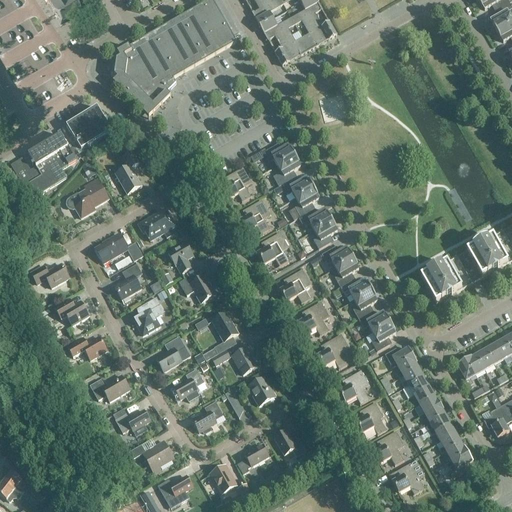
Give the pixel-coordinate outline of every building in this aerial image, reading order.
[(43,0),(61,26),(79,13),(73,4),(79,0),(43,0)] [(336,38),(328,25),(321,28),(314,16),(321,12),(314,0),(241,0),(244,4),(249,0),(252,0),(259,11),(251,16),(255,22),(263,37),(264,36),(267,43),(274,39),(281,51),(274,56),(281,69),(289,64),(300,58),(318,48),(317,48),(328,42),(336,38)] [(480,0),(477,2),(482,9),(482,8),(484,12),(494,6),(497,12),(509,5),(506,0),(504,0),(500,2),(498,0),(480,0)] [(173,80),(237,44),(212,1),(117,55),(113,85),(148,121),(171,98),(166,94),(176,85),(173,80)] [(83,15),(92,10),(87,2),(79,7),(83,15)] [(511,10),(509,5),(497,12),(500,17),(490,23),(492,26),(492,27),(496,34),(511,24),(511,21),(510,17),(511,16),(511,10)] [(511,24),(496,34),(500,41),(501,41),(503,44),(511,39),(511,24)] [(0,92),(0,123),(14,116),(0,92)] [(66,128),(62,131),(65,136),(76,154),(81,152),(112,133),(97,109),(66,128)] [(20,161),(10,167),(32,202),(66,180),(61,172),(80,160),(76,154),(65,136),(62,131),(58,133),(60,137),(28,156),(33,165),(31,166),(32,169),(35,167),(39,174),(30,179),(20,161)] [(295,158),(290,151),(290,152),(288,148),(278,154),(275,148),(263,155),(269,164),(273,162),(277,168),(295,158)] [(139,165),(132,153),(123,158),(126,164),(118,169),(120,174),(115,177),(127,197),(142,188),(134,175),(135,174),(132,169),(139,165)] [(91,158),(87,154),(81,161),(85,165),(91,158)] [(278,189),(282,187),(293,181),(290,175),(300,170),(298,166),(299,166),(295,158),(277,168),(281,175),(273,179),(278,189)] [(82,169),(85,174),(92,170),(89,164),(82,169)] [(251,199),(245,188),(251,185),(243,170),(224,181),(227,187),(220,191),(227,203),(237,197),(242,204),(251,199)] [(293,181),(282,187),(287,197),(292,194),(295,201),(313,191),(309,183),(308,184),(306,180),(296,186),(293,181)] [(86,192),(70,201),(68,203),(67,206),(68,208),(70,210),(72,211),(75,210),(81,221),(96,212),(94,210),(108,202),(97,182),(84,189),(86,192)] [(313,191),(295,201),(299,207),(295,210),(300,219),(298,220),(298,221),(312,213),(309,208),(319,202),(317,198),(313,191)] [(256,229),(260,237),(270,232),(264,221),(270,218),(261,203),(242,213),(246,220),(239,224),(245,235),(256,229)] [(166,211),(138,227),(143,236),(145,234),(150,243),(163,235),(166,241),(173,237),(170,231),(176,228),(166,211)] [(315,218),(312,213),(298,221),(302,226),(303,225),(305,229),(310,226),(314,233),(331,223),(327,216),(325,212),(315,218)] [(276,225),(280,230),(287,226),(284,221),(276,225)] [(331,223),(314,233),(318,240),(313,242),(319,252),(330,246),(327,240),(337,234),(335,231),(336,230),(331,223)] [(511,227),(499,234),(511,256),(511,227)] [(511,256),(499,234),(460,256),(475,284),(489,276),(491,279),(503,273),(501,269),(511,263),(511,256)] [(126,250),(119,237),(118,235),(101,245),(102,246),(94,251),(103,266),(127,252),(134,264),(143,259),(135,245),(126,250)] [(280,235),(261,246),(264,252),(257,256),(264,267),(274,262),(279,269),(289,264),(283,253),(288,250),(280,235)] [(186,262),(193,258),(185,245),(168,255),(175,268),(176,268),(181,276),(192,270),(188,265),(187,265),(186,262)] [(336,249),(333,251),(322,257),(327,266),(332,264),(336,271),(353,261),(349,254),(348,254),(346,250),(339,254),(336,249)] [(306,259),(302,253),(297,256),(300,262),(306,259)] [(475,284),(460,256),(421,279),(436,306),(443,302),(445,305),(457,298),(455,295),(475,284)] [(126,268),(132,265),(129,259),(123,262),(126,268)] [(336,271),(339,277),(335,280),(340,289),(351,283),(348,278),(359,272),(356,268),(357,268),(353,261),(336,271)] [(69,281),(61,266),(47,274),(43,268),(30,275),(37,287),(42,284),(41,282),(45,280),(51,291),(69,281)] [(122,275),(126,282),(123,283),(114,288),(118,294),(117,295),(124,307),(125,307),(122,302),(141,291),(135,280),(142,276),(137,267),(122,275)] [(301,307),(311,301),(305,291),(311,287),(302,272),(283,283),(287,289),(280,293),(286,305),(297,299),(301,307)] [(173,284),(168,275),(161,280),(165,288),(173,284)] [(192,277),(179,285),(187,298),(194,294),(201,306),(216,298),(204,278),(195,283),(192,277)] [(351,283),(340,289),(336,292),(338,297),(343,295),(345,299),(350,295),(355,303),(371,293),(367,286),(365,282),(354,288),(351,283)] [(157,296),(161,303),(168,299),(164,292),(157,296)] [(371,293),(355,303),(359,309),(354,312),(359,321),(370,315),(367,310),(377,304),(375,301),(375,300),(371,293)] [(139,319),(133,322),(142,338),(148,334),(148,336),(155,332),(154,331),(159,328),(155,321),(165,315),(160,307),(156,300),(140,309),(144,314),(138,318),(139,319)] [(89,319),(83,309),(81,310),(78,305),(73,308),(69,301),(54,310),(61,322),(66,319),(72,329),(89,319)] [(305,322),(298,325),(305,337),(315,331),(320,339),(329,333),(323,323),(329,320),(321,304),(301,315),(305,322)] [(365,330),(368,328),(372,336),(390,325),(386,318),(385,319),(383,315),(373,321),(370,315),(359,321),(365,330)] [(238,336),(226,316),(212,324),(224,345),(238,336)] [(44,323),(41,317),(34,321),(37,327),(44,323)] [(372,336),(376,342),(371,345),(374,350),(377,355),(391,346),(388,341),(395,337),(393,333),(394,333),(390,325),(372,336)] [(358,335),(353,338),(356,343),(361,340),(358,335)] [(349,351),(341,337),(320,348),(324,355),(317,359),(324,370),(334,364),(338,372),(348,367),(342,355),(349,351)] [(164,348),(168,354),(156,361),(164,375),(191,359),(179,339),(164,348)] [(83,340),(70,347),(66,350),(72,360),(85,353),(90,363),(107,353),(99,340),(87,347),(83,340)] [(511,357),(511,355),(504,341),(495,347),(503,362),(511,357)] [(503,362),(495,347),(485,352),(494,367),(503,362)] [(257,369),(246,350),(232,359),(243,377),(257,369)] [(217,357),(214,351),(203,358),(206,363),(217,357)] [(398,370),(413,361),(408,351),(399,356),(396,351),(385,357),(391,368),(395,365),(398,370)] [(494,367),(485,352),(476,357),(485,373),(494,367)] [(216,368),(229,360),(225,353),(212,361),(216,368)] [(471,359),(466,362),(475,378),(485,373),(476,357),(471,360),(471,359)] [(413,361),(398,370),(400,375),(396,377),(399,382),(403,379),(418,370),(416,366),(416,365),(413,361)] [(68,362),(61,366),(65,373),(72,369),(68,362)] [(475,378),(466,362),(456,368),(463,379),(460,381),(465,390),(473,386),(470,381),(475,378)] [(200,369),(203,374),(208,370),(206,366),(200,369)] [(418,370),(403,379),(405,384),(401,387),(404,391),(408,389),(424,380),(418,370)] [(188,383),(174,391),(180,402),(197,392),(199,395),(207,390),(204,385),(196,372),(185,378),(188,383)] [(355,400),(356,400),(360,408),(370,402),(363,391),(369,388),(361,373),(342,384),(345,390),(338,394),(345,406),(355,400)] [(130,393),(121,378),(104,388),(101,382),(89,388),(98,403),(106,399),(109,405),(130,393)] [(384,390),(390,387),(386,379),(380,383),(384,390)] [(269,403),(270,404),(276,400),(272,392),(271,393),(263,380),(248,389),(259,408),(255,411),(269,403)] [(429,389),(424,380),(408,389),(413,398),(429,389)] [(390,387),(384,390),(388,397),(394,393),(390,387)] [(429,389),(413,398),(419,407),(434,399),(429,389)] [(235,390),(230,393),(225,396),(232,409),(239,421),(243,413),(234,398),(236,392),(235,390)] [(485,395),(482,390),(471,396),(474,401),(485,395)] [(503,397),(500,391),(495,393),(498,400),(503,397)] [(491,404),(497,401),(494,395),(488,399),(491,404)] [(434,399),(419,407),(424,417),(440,408),(437,403),(434,399)] [(511,402),(502,408),(511,424),(511,423),(511,402)] [(210,429),(216,425),(215,423),(223,418),(215,404),(204,411),(207,416),(193,424),(199,435),(202,434),(203,436),(205,437),(211,434),(211,432),(210,429)] [(356,425),(362,436),(373,430),(377,438),(387,432),(381,421),(383,420),(375,405),(359,414),(363,421),(356,425)] [(443,412),(440,408),(424,417),(429,426),(445,417),(442,413),(443,412)] [(511,424),(502,408),(490,415),(491,418),(483,423),(488,432),(492,430),(498,441),(509,434),(505,427),(511,424)] [(131,431),(133,434),(136,439),(147,433),(144,427),(150,424),(144,413),(129,421),(126,416),(115,423),(123,436),(131,431)] [(445,417),(429,426),(432,431),(428,433),(431,438),(435,436),(450,427),(445,417)] [(390,426),(393,431),(400,427),(397,422),(390,426)] [(456,436),(450,427),(435,436),(440,445),(456,436)] [(289,438),(286,433),(274,440),(284,458),(292,453),(296,460),(306,454),(295,435),(289,438)] [(396,434),(376,445),(380,451),(373,455),(380,467),(390,461),(394,468),(404,463),(398,452),(404,449),(396,434)] [(456,436),(440,445),(436,447),(441,456),(445,454),(446,454),(461,445),(456,436)] [(173,460),(163,443),(145,454),(141,447),(127,455),(132,462),(142,456),(154,476),(161,472),(159,468),(173,460)] [(464,450),(461,445),(446,454),(451,464),(467,454),(464,450)] [(262,447),(244,457),(246,461),(237,467),(243,477),(249,474),(248,471),(251,469),(251,470),(269,459),(262,447)] [(118,450),(112,453),(115,459),(121,456),(118,450)] [(427,465),(432,462),(433,461),(429,454),(423,458),(427,465)] [(467,454),(451,464),(454,468),(449,471),(452,476),(450,477),(453,482),(466,475),(463,469),(472,464),(467,454)] [(416,463),(395,474),(388,478),(399,496),(409,490),(413,498),(425,491),(419,481),(424,478),(416,463)] [(236,488),(225,468),(210,477),(211,478),(211,480),(212,482),(214,483),(222,496),(236,488)] [(285,479),(282,473),(276,476),(280,482),(285,479)] [(11,474),(4,484),(21,498),(24,494),(22,492),(26,486),(11,474)] [(165,502),(171,511),(187,502),(183,495),(192,490),(186,478),(172,487),(169,482),(157,488),(165,502)] [(21,498),(4,484),(0,488),(0,497),(10,505),(13,502),(17,501),(18,502),(21,498)] [(27,491),(40,505),(42,503),(41,503),(42,504),(43,504),(44,505),(48,501),(46,499),(47,499),(33,485),(27,491)] [(440,488),(443,494),(450,491),(447,485),(440,488)] [(253,498),(246,487),(238,492),(245,503),(253,498)] [(154,505),(148,495),(142,498),(148,508),(154,505)]
